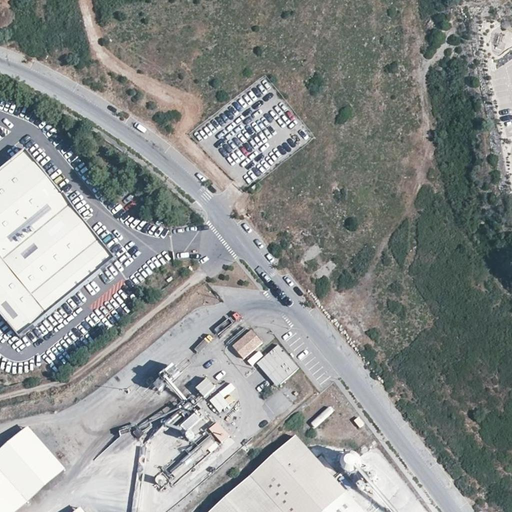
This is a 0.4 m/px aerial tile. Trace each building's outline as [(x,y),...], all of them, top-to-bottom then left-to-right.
[(116,260),(27,152),(0,173),(0,312),(21,338),(116,260)] [(263,343),(253,331),(235,346),(245,358),(263,343)] [(300,369),(279,345),(265,357),(277,371),(272,375),(281,385),(300,369)] [(259,351),(248,361),(253,366),(263,356),(259,351)] [(277,371),(265,357),(258,364),(278,387),(281,385),(272,375),(277,371)] [(160,378),(153,383),(158,390),(165,384),(160,378)] [(196,388),(205,398),(217,388),(207,378),(196,388)] [(224,398),(236,389),(232,383),(210,400),(220,413),(230,405),(224,398)] [(181,426),(192,439),(212,420),(200,407),(181,426)] [(365,425),(359,418),(355,421),(360,429),(365,425)] [(237,420),(230,427),(234,433),(242,426),(237,420)] [(218,421),(209,429),(221,443),(230,436),(218,421)] [(29,427),(0,452),(0,511),(16,511),(66,469),(29,427)] [(176,480),(218,445),(211,436),(169,472),(176,480)] [(317,460),(297,438),(212,511),(362,511),(333,479),(337,475),(321,457),(317,460)]
